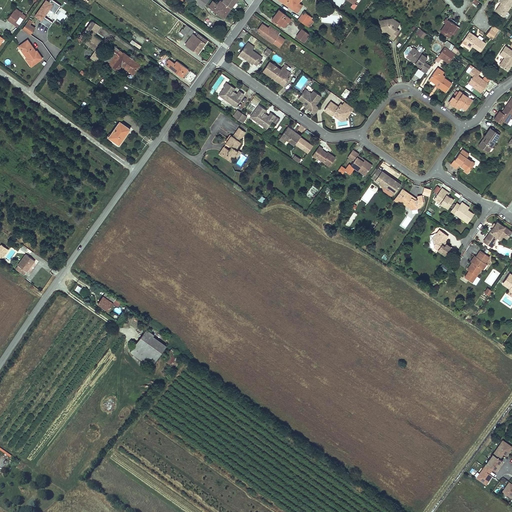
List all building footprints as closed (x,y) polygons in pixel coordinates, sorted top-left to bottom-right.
[(49,10),(55,13),(60,5),(51,0),(50,0),(49,2),(46,0),(44,0),(34,17),(50,27),(52,22),(45,17),(49,10)] [(193,0),(192,1),(203,9),(209,0),(193,0)] [(222,2),(221,0),(217,5),(213,1),(209,7),(223,18),(231,8),(227,5),(222,2)] [(281,0),(297,12),(302,5),(298,3),(300,0),(281,0)] [(504,17),(511,4),(511,0),(502,0),(503,1),(501,4),(496,12),(504,17)] [(16,9),(13,12),(20,16),(14,24),(18,26),(25,16),(16,9)] [(276,17),(274,16),(272,19),(280,25),(281,23),(284,19),(288,22),(291,19),(279,10),(277,13),(278,13),(276,17)] [(60,11),(55,17),(62,22),(67,16),(60,11)] [(13,12),(8,19),(14,24),(20,16),(13,12)] [(299,18),(298,20),(303,23),(309,15),(306,13),(304,15),(307,17),(304,21),(299,18)] [(312,17),(309,15),(303,23),(310,28),(314,21),(311,19),(312,17)] [(393,18),(379,20),(381,31),(387,30),(388,28),(390,29),(389,31),(390,33),(392,34),(390,36),(393,38),(399,30),(396,28),(398,25),(394,22),(393,18)] [(446,24),(440,32),(449,38),(451,34),(454,35),(459,28),(448,20),(446,19),(443,22),(446,24)] [(84,30),(88,33),(91,28),(91,29),(95,23),(93,22),(92,22),(91,22),(90,22),(84,30)] [(30,25),(27,23),(23,29),(27,32),(30,34),(35,28),(32,27),(30,25)] [(100,27),(95,23),(91,29),(97,33),(100,27)] [(262,24),(258,30),(261,32),(259,35),(272,44),(273,43),(279,47),(284,40),(278,36),(279,35),(268,28),(262,24)] [(183,30),(186,33),(190,36),(194,31),(187,25),(183,30)] [(268,28),(279,35),(280,33),(270,25),(268,28)] [(95,51),(101,42),(97,39),(94,39),(94,37),(97,33),(91,29),(91,28),(88,33),(84,38),(85,40),(85,43),(95,51)] [(423,37),(426,33),(419,28),(415,33),(418,35),(418,34),(423,37)] [(498,32),(492,28),(487,35),(493,39),(498,32)] [(240,40),(246,31),(243,29),(237,38),(240,40)] [(302,29),(296,36),(304,42),(309,35),(302,29)] [(475,38),(476,37),(469,32),(464,40),(461,44),(470,50),(471,48),(473,46),(481,51),(486,44),(478,38),(477,39),(475,38)] [(135,34),(133,37),(142,44),(145,41),(135,34)] [(193,42),(189,39),(185,45),(198,54),(207,40),(199,34),(197,37),(193,42)] [(447,41),(436,34),(433,38),(445,47),(451,51),(455,46),(447,41)] [(36,57),(29,48),(28,49),(20,37),(11,44),(20,56),(19,57),(25,65),(36,57)] [(505,56),(500,64),(508,70),(511,63),(511,49),(505,45),(500,53),(505,56)] [(115,46),(105,61),(118,70),(122,65),(134,73),(140,64),(115,46)] [(247,47),(242,54),(247,58),(248,57),(250,58),(248,61),(254,65),(255,64),(259,66),(264,59),(253,51),(247,47)] [(449,62),(455,54),(451,51),(445,47),(438,56),(442,59),(443,58),(449,62)] [(273,51),(268,48),(264,53),(269,56),(273,51)] [(413,48),(412,50),(426,60),(427,58),(413,48)] [(420,68),(421,67),(424,62),(426,60),(412,50),(406,58),(410,60),(411,58),(416,62),(415,64),(420,68)] [(188,69),(177,61),(175,64),(169,60),(167,62),(169,64),(167,67),(182,77),(183,76),(187,70),(188,69)] [(283,68),(282,70),(271,62),(264,72),(280,84),(286,76),(288,78),(291,73),(286,70),(287,68),(285,66),(284,68),(283,68)] [(426,74),(431,67),(426,63),(423,68),(421,70),(426,74)] [(467,83),(481,93),(490,79),(482,74),(483,73),(470,65),(466,72),(472,76),(467,83)] [(442,75),(444,72),(438,68),(429,80),(437,85),(437,84),(440,86),(439,88),(445,92),(451,84),(444,79),(445,77),(442,75)] [(414,75),(420,78),(424,73),(418,69),(414,75)] [(284,86),(290,79),(288,78),(286,76),(280,84),(284,86)] [(220,97),(224,99),(227,98),(233,103),(233,106),(236,108),(240,103),(245,95),(241,92),(239,96),(237,97),(233,94),(234,93),(236,90),(228,85),(220,97)] [(454,106),(455,105),(457,101),(462,105),(467,108),(473,99),(460,90),(455,97),(454,96),(450,102),(454,106)] [(304,92),(299,99),(305,103),(307,104),(306,107),(312,111),(311,112),(315,115),(317,113),(317,112),(318,112),(320,108),(316,106),(322,97),(315,91),(312,94),(311,96),(304,92)] [(341,103),(338,107),(331,101),(324,110),(332,116),(334,113),(336,115),(340,118),(348,117),(354,108),(345,102),(343,104),(341,103)] [(251,118),(255,121),(258,119),(264,124),(264,127),(267,130),(273,122),(276,117),(271,114),(269,117),(268,119),(264,116),(265,114),(267,112),(259,106),(251,118)] [(499,112),(495,118),(502,124),(504,120),(506,117),(508,115),(511,118),(511,109),(507,106),(503,112),(500,110),(499,112)] [(238,111),(235,116),(239,119),(243,114),(238,111)] [(248,117),(243,114),(239,119),(244,122),(248,117)] [(111,118),(100,134),(110,142),(122,126),(111,118)] [(300,137),(302,135),(288,126),(281,136),(287,140),(295,145),(300,137)] [(240,140),(246,132),(238,127),(233,135),(240,140)] [(500,134),(499,134),(492,129),(491,128),(479,145),(487,151),(490,147),(492,148),(495,143),(494,143),(500,134)] [(237,150),(241,142),(230,136),(224,146),(223,145),(218,155),(235,164),(241,152),(237,150)] [(300,137),(295,145),(308,153),(313,145),(300,137)] [(322,150),(323,149),(319,146),(313,157),(316,159),(317,158),(330,167),(336,158),(329,154),(329,155),(322,150)] [(359,155),(353,150),(348,157),(354,161),(351,165),(357,170),(360,166),(365,169),(368,171),(373,165),(365,159),(363,161),(357,157),(359,155)] [(460,165),(465,169),(470,172),(476,164),(467,158),(470,155),(463,150),(456,160),(455,160),(451,165),(457,169),(460,165)] [(294,155),(292,159),(299,163),(301,159),(294,155)] [(396,181),(383,172),(379,169),(372,179),(377,182),(387,189),(395,195),(402,185),(396,181)] [(429,197),(431,190),(424,188),(422,195),(429,197)] [(385,192),(393,197),(395,195),(387,189),(385,192)] [(442,190),(436,198),(450,208),(455,202),(448,198),(444,194),(445,192),(442,190)] [(414,199),(415,198),(407,192),(401,201),(412,210),(418,208),(419,207),(421,207),(424,204),(422,195),(418,196),(418,199),(415,200),(414,199)] [(450,208),(436,198),(434,201),(448,211),(450,208)] [(452,210),(456,213),(469,222),(474,216),(468,212),(463,208),(465,206),(462,204),(460,207),(456,204),(455,205),(453,210),(452,210)] [(451,212),(454,215),(468,224),(469,222),(456,213),(452,210),(451,212)] [(507,236),(511,230),(498,221),(486,237),(487,238),(484,242),(491,247),(494,243),(493,243),(497,237),(501,232),(505,234),(507,236)] [(441,235),(436,242),(437,248),(447,255),(452,248),(445,243),(450,236),(441,230),(439,234),(441,235)] [(455,250),(452,248),(447,255),(450,257),(455,250)] [(17,249),(6,263),(15,269),(25,255),(17,249)] [(486,263),(490,257),(481,250),(476,256),(477,257),(473,263),(472,262),(468,269),(477,275),(482,269),(486,263)] [(25,254),(15,269),(27,277),(37,262),(25,254)] [(475,277),(468,272),(465,277),(472,282),(475,277)] [(107,294),(98,287),(90,298),(100,305),(107,294)] [(144,331),(137,327),(123,347),(143,362),(158,341),(144,331)] [(171,354),(165,361),(170,365),(176,358),(171,354)] [(511,446),(503,440),(497,449),(498,450),(503,454),(506,455),(511,446)] [(499,466),(502,461),(500,459),(494,455),(493,454),(490,459),(499,466)] [(499,466),(490,459),(486,464),(488,465),(493,468),(496,470),(499,466)] [(484,470),(483,469),(477,478),(486,484),(492,475),(489,474),(484,470)] [(511,484),(509,482),(503,491),(511,497),(511,496),(511,484)]
